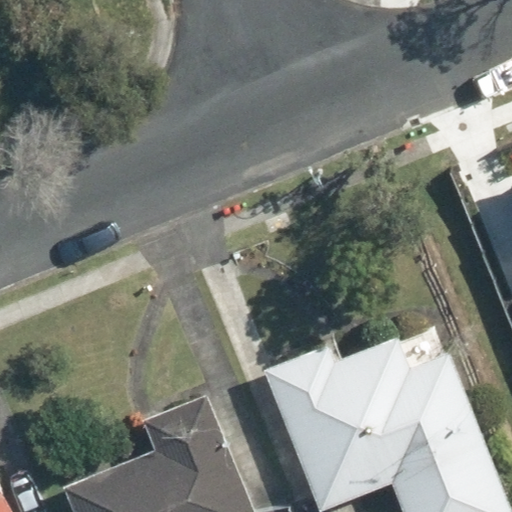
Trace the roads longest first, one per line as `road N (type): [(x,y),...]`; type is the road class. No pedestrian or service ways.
road 1 (residential): [(0,246),(308,109)]
road 2 (residential): [(308,109),(511,28)]
road 3 (residential): [(308,109),(250,0)]
